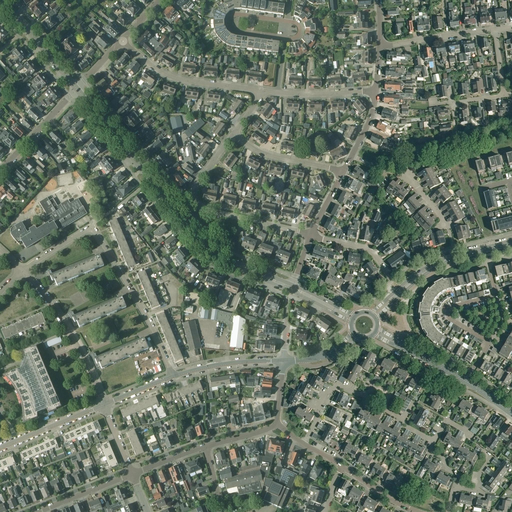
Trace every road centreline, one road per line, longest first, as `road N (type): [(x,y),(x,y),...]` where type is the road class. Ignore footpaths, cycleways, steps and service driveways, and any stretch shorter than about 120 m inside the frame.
road 1 (tertiary): [(291,288),(197,238),(76,89)]
road 2 (residential): [(172,376),(91,227),(21,271)]
road 3 (residential): [(310,235),(195,202),(194,185),(232,134)]
road 4 (residential): [(434,441),(389,414),(381,389),(359,394),(340,385),(327,391),(304,444)]
road 5 (tertiary): [(373,315),(430,267),(511,242)]
road 6 (residential): [(104,403),(69,330),(21,271)]
road 7 (residential): [(264,91),(171,77),(121,41)]
road 8 (residential): [(453,245),(406,173),(351,156)]
road 9 (residential): [(287,21),(238,14),(228,21),(236,31),(285,37)]
